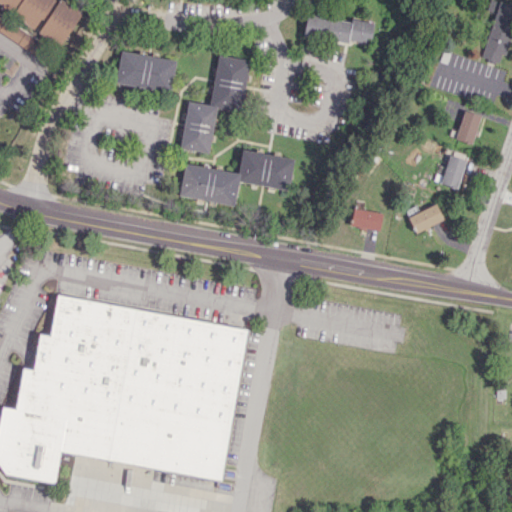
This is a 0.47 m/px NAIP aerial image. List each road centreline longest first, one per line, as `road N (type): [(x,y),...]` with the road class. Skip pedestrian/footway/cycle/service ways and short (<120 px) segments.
road 1 (tertiary): [(511,299),(0,195)]
road 2 (residential): [(290,0),(243,25),(119,15),(45,132),(30,207)]
road 3 (residential): [(265,20),(285,59),(278,98),(286,113),(318,116),(328,72),(285,59)]
road 4 (residential): [(465,291),(511,136)]
